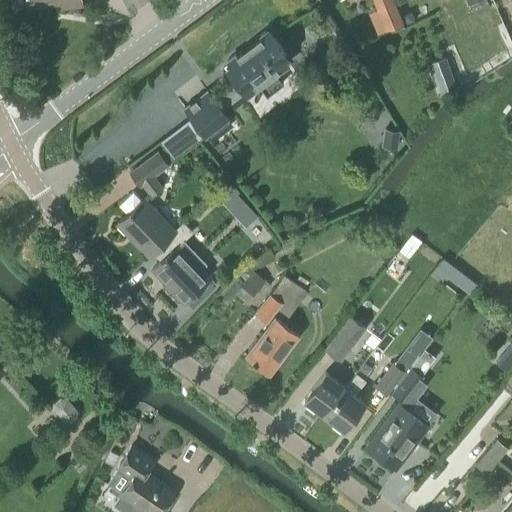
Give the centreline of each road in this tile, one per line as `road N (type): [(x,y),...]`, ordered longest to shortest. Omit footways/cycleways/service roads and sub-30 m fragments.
road 1 (residential): [(380,511),(148,341),(12,149)]
road 2 (tertiary): [(12,149),(199,0)]
